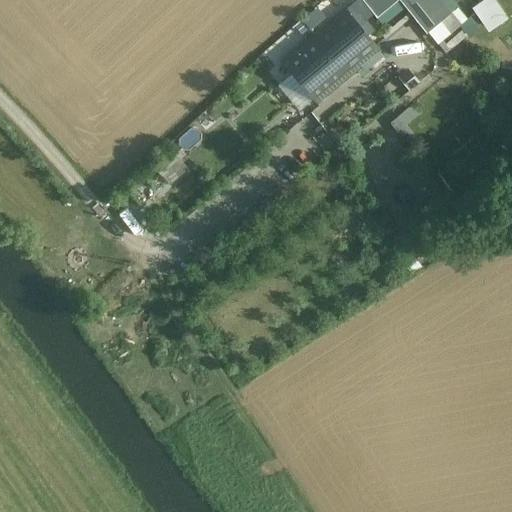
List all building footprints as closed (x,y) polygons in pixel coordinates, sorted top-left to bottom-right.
[(365,0),(376,13),(393,0),(403,0),(408,5),(427,29),(448,13),(436,0),(365,0)] [(408,5),(403,0),(393,0),(376,13),(384,24),(408,5)] [(436,0),(448,13),(427,29),(438,44),(470,19),(454,0),(436,0)] [(497,0),(484,0),(475,7),(490,30),(510,16),(497,0)] [(303,48),(332,84),(375,49),(346,13),(303,48)] [(302,46),(283,62),(316,101),(334,86),(332,84),(303,48),(302,46)] [(403,97),(420,79),(406,66),(389,85),(403,97)] [(165,163),(137,185),(145,195),(173,173),(165,163)]
